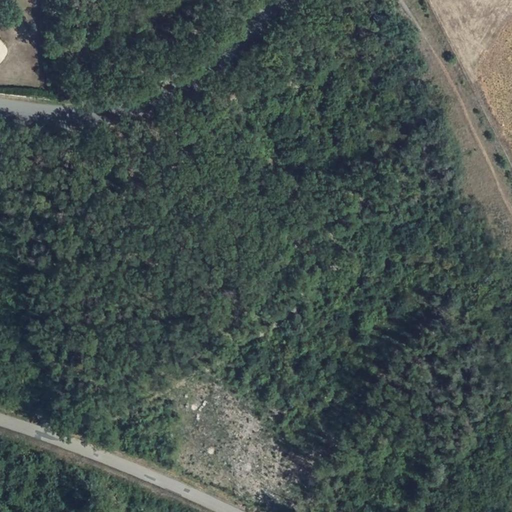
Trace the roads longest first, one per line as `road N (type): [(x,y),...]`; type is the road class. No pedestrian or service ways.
road 1 (unclassified): [(0,107),(68,124),(165,95),(220,59),(281,0)]
road 2 (unclassified): [(229,511),(0,421)]
